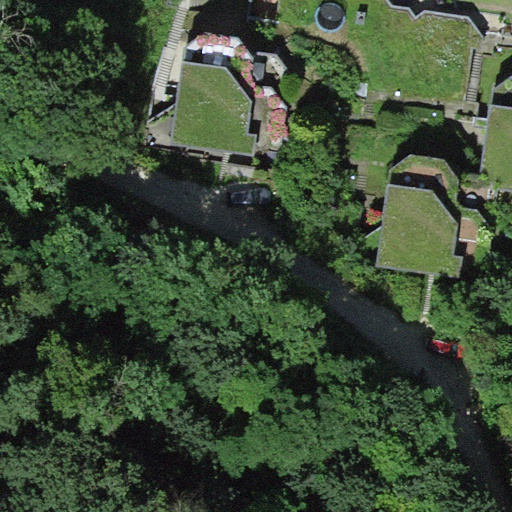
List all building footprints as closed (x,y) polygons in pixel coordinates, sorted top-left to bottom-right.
[(394,27),(368,0),(278,0),(270,87),(462,109),(468,34),(394,27)] [(511,0),(368,0),(394,27),(468,34),(511,38),(511,0)] [(186,55),(172,69),(163,167),(254,176),(262,77),(227,73),(215,59),(186,55)] [(511,91),(498,89),(486,101),(478,196),(511,199),(511,91)] [(386,166),(374,177),(366,273),(472,281),(477,220),(435,216),(436,184),(429,171),(386,166)]
